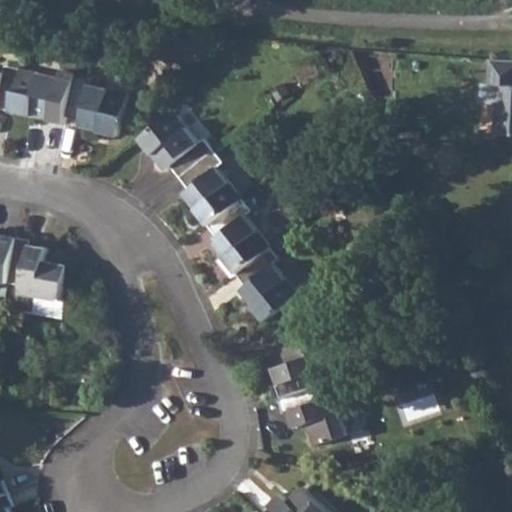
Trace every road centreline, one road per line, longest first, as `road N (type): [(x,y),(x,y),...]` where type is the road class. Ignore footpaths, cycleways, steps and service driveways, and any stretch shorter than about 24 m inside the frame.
road 1 (residential): [(81,199),(161,251),(235,416),(226,457),(193,494),(142,511)]
road 2 (residential): [(90,511),(74,492),(76,466),(127,409),(148,369),(117,244)]
